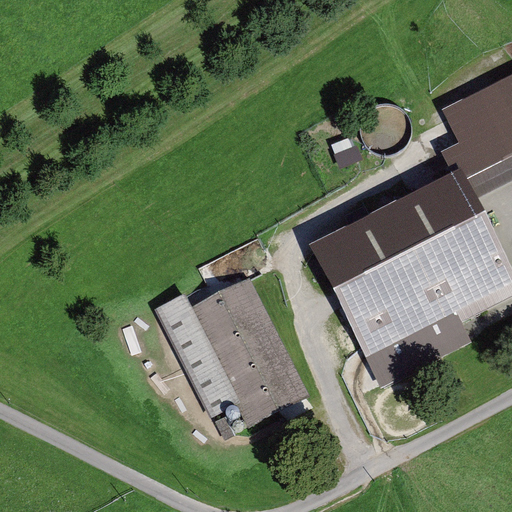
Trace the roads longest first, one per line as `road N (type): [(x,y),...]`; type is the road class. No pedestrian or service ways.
road 1 (unclassified): [(511,400),(288,511)]
road 2 (unclassified): [(204,511),(0,411)]
